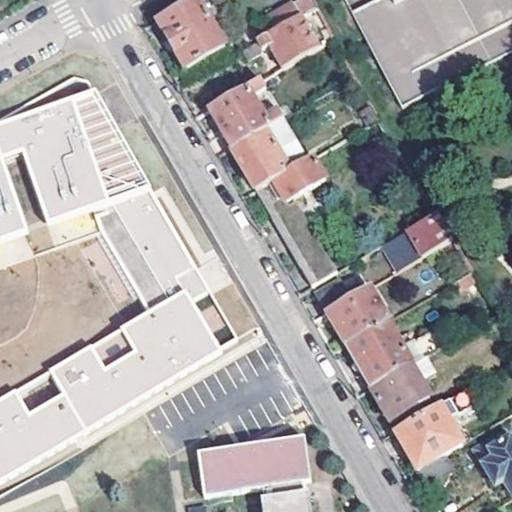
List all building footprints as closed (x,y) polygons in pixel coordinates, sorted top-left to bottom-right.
[(511,0),(375,0),(377,2),(355,13),(405,109),(511,54),(511,0)] [(226,52),(197,3),(159,26),(187,75),(226,52)] [(267,43),(303,22),(295,8),(259,29),(267,43)] [(303,22),(267,43),(260,47),(265,55),(271,51),(285,75),(322,54),(303,22)] [(265,56),(265,55),(260,47),(252,51),(258,61),(265,56)] [(271,100),(262,86),(210,116),(233,155),(268,135),(286,125),(282,119),(269,126),(258,108),(271,100)] [(185,294),(219,351),(237,341),(95,92),(0,125),(0,242),(28,233),(2,160),(23,152),(49,227),(93,211),(101,233),(148,316),(185,294)] [(364,118),(371,131),(382,125),(374,112),(364,118)] [(268,135),(233,155),(258,197),(293,177),(268,135)] [(293,177),(258,197),(279,231),(316,293),(341,279),(299,208),(292,212),(289,208),(328,185),(315,164),(293,177)] [(425,264),(443,254),(455,247),(439,221),(410,238),(425,264)] [(410,238),(388,251),(403,277),(425,264),(410,238)] [(455,247),(443,254),(450,266),(462,258),(455,247)] [(372,270),(363,274),(374,293),(383,288),(372,270)] [(330,318),(374,293),(363,274),(319,300),(330,318)] [(476,279),(458,289),(463,297),(471,293),(481,287),(476,279)] [(481,287),(471,293),(491,326),(502,320),(481,287)] [(330,318),(349,352),(390,328),(393,326),(374,293),(330,318)] [(0,486),(222,356),(219,351),(185,294),(148,316),(0,402),(0,486)] [(410,355),(418,370),(433,362),(432,361),(453,349),(439,325),(415,339),(420,349),(410,355)] [(375,395),(415,372),(418,370),(410,355),(420,349),(415,339),(400,347),(390,328),(349,352),(375,395)] [(415,372),(375,395),(394,428),(416,415),(419,420),(427,415),(424,410),(434,405),(415,372)] [(481,408),(473,395),(399,438),(421,474),(447,459),(466,448),(453,425),(481,408)] [(511,498),(511,435),(477,455),(497,493),(506,488),(511,498)] [(300,443),(197,459),(204,502),(262,493),(264,507),(262,507),(262,511),(309,511),(308,500),(303,501),(301,488),(306,487),(300,443)] [(447,459),(421,474),(428,486),(454,471),(447,459)]
